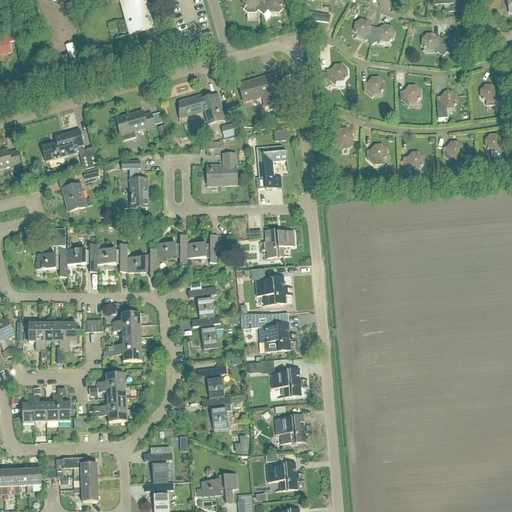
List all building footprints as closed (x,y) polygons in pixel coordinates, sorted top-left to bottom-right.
[(125,20),(149,14),(145,0),(120,0),(121,3),(125,20)] [(244,8),(245,9),(243,11),(247,15),(256,15),(258,12),(263,17),(268,12),(263,7),(262,0),(242,0),(243,6),(244,7),(244,8)] [(262,0),(263,7),(268,12),(270,14),(279,14),(283,10),(281,8),(282,7),(281,6),(283,5),(282,0),(262,0)] [(454,0),(434,0),(433,0),(433,7),(444,6),(445,13),(461,12),(461,5),(455,5),(454,0)] [(153,30),(149,14),(125,20),(130,36),(145,32),(153,30)] [(329,19),(329,17),(310,14),(309,21),(328,24),(328,23),(329,21),(329,19)] [(373,37),(375,29),(370,28),(367,23),(361,21),(355,25),(354,31),(355,33),(354,34),(355,35),(356,35),(357,37),(363,38),(364,43),(367,42),(371,47),(376,44),(377,44),(373,37)] [(379,30),(375,29),(373,37),(377,44),(376,44),(378,46),(381,42),(387,44),(389,42),(390,43),(391,42),(391,41),(393,40),(394,34),(391,28),(384,27),(379,30)] [(0,56),(11,54),(9,45),(18,43),(16,33),(0,37),(0,56)] [(446,40),(442,40),(442,48),(447,53),(447,54),(449,56),(451,51),(457,51),(459,49),(460,50),(461,48),(460,48),(462,46),(462,40),(457,35),(450,35),(446,40)] [(422,41),(422,47),(423,49),(424,51),(425,50),(427,52),(433,51),(435,56),(437,54),(442,59),(447,54),(447,53),(442,48),(442,40),(437,40),(433,36),(426,36),(422,41)] [(345,81),(346,79),(347,77),(346,71),(341,66),(335,67),(331,72),(326,72),(327,81),(335,87),(336,82),(343,82),(344,80),(345,81)] [(279,104),(276,94),(279,93),(274,76),(239,86),(243,103),(262,98),(265,108),(279,104)] [(381,94),(383,92),(382,92),(384,90),(383,83),(378,79),(372,80),(367,84),(363,85),(364,93),(371,100),(373,95),(379,95),(381,93),(381,94)] [(418,102),(420,100),(419,100),(420,98),(420,92),(415,87),(408,88),(404,93),(400,93),(400,102),(408,108),(410,103),(416,103),(417,101),(418,102)] [(484,101),(486,103),(486,107),(494,107),(501,99),(500,90),(496,91),(491,87),(484,87),(480,92),(481,99),(482,100),(482,101),(483,102),(484,101)] [(441,99),(436,99),(437,107),(438,123),(445,123),(444,119),(447,119),(447,109),(452,109),(454,107),(455,108),(456,106),(455,106),(457,104),(456,98),(451,93),(445,94),(441,99)] [(225,121),(218,96),(206,99),(203,96),(179,103),(179,116),(202,110),(204,112),(208,126),(225,121)] [(142,113),(116,121),(118,127),(117,127),(122,143),(136,139),(134,133),(146,129),(147,131),(155,129),(151,115),(143,117),(142,113)] [(221,128),(224,139),(238,135),(235,125),(221,128)] [(161,140),(167,139),(164,127),(158,129),(161,140)] [(332,145),(340,151),(341,150),(349,149),(355,142),(352,141),(351,135),(346,130),(340,131),(336,136),(331,136),(332,145)] [(46,164),(54,162),(52,157),(58,155),(60,160),(75,156),(77,155),(78,155),(83,172),(99,167),(94,149),(84,152),(83,148),(84,148),(79,131),(55,138),(56,143),(41,148),(46,164)] [(210,131),(202,133),(203,140),(211,138),(210,131)] [(284,132),(274,133),(275,144),(286,143),(284,132)] [(501,141),(496,136),(489,137),(485,142),(485,149),(487,150),(487,151),(488,152),(489,151),(491,153),(497,152),(499,157),(506,149),(505,140),(501,141)] [(447,149),(442,149),(443,158),(451,165),(461,164),(461,158),(462,157),(462,156),(463,154),(462,148),(457,143),(451,144),(447,149)] [(385,161),(386,160),(385,159),(387,157),(386,151),(381,147),(375,147),(371,152),(366,152),(367,161),(375,168),(375,166),(384,165),(382,162),(384,161),(385,161)] [(273,164),(287,163),(286,153),(283,153),(282,148),(268,149),(269,154),(262,154),(263,164),(257,165),(259,179),(264,179),(265,190),(282,189),(281,177),(274,178),(273,164)] [(7,152),(0,153),(0,170),(11,167),(11,169),(20,167),(16,153),(8,155),(7,152)] [(403,168),(411,175),(420,175),(419,170),(421,168),(421,169),(423,167),(422,167),(424,165),(423,158),(418,154),(412,155),(407,159),(403,160),(403,168)] [(236,167),(235,156),(223,157),(223,166),(207,167),(207,188),(237,187),(236,167)] [(121,163),(122,171),(129,171),(138,171),(140,171),(140,163),(121,163)] [(104,168),(107,174),(115,170),(112,165),(104,168)] [(83,174),(84,182),(99,178),(97,171),(83,174)] [(129,171),(129,181),(130,194),(131,194),(131,209),(148,209),(148,184),(138,184),(138,180),(138,171),(129,171)] [(67,214),(86,209),(86,208),(91,207),(90,201),(85,202),(81,185),(61,190),(67,214)] [(56,248),(56,256),(37,256),(37,271),(60,271),(60,279),(67,279),(67,266),(67,251),(65,251),(65,248),(65,231),(53,231),(53,248),(56,248)] [(263,244),(264,252),(266,251),(267,260),(284,259),(283,249),(295,248),(294,236),(293,232),(279,233),(279,231),(264,233),(265,240),(265,243),(263,244)] [(157,251),(157,260),(158,260),(158,261),(180,261),(180,265),(188,265),(188,260),(187,245),(187,237),(180,237),(180,245),(157,245),(157,251)] [(187,245),(188,260),(210,260),(210,265),(218,265),(217,237),(210,237),(210,245),(187,245)] [(67,251),(67,266),(90,266),(90,275),(98,275),(98,266),(98,251),(98,247),(97,247),(97,244),(92,244),(92,247),(90,247),(90,251),(67,251)] [(98,251),(98,266),(120,266),(120,275),(127,275),(127,259),(127,246),(120,246),(120,251),(98,251)] [(127,259),(127,275),(150,275),(150,279),(158,279),(158,261),(158,260),(157,260),(157,251),(150,251),(150,257),(145,257),(145,259),(127,259)] [(184,274),(178,284),(179,286),(186,282),(186,276),(184,274)] [(286,296),(293,296),(292,288),(286,288),(285,278),(271,279),(271,282),(256,283),(257,298),(268,297),(269,307),(287,305),(286,296)] [(197,299),(200,322),(215,319),(212,297),(217,297),(216,289),(201,291),(191,292),(188,293),(189,301),(197,299)] [(112,323),(112,328),(114,328),(140,327),(140,315),(121,316),(121,323),(112,323)] [(272,316),(250,317),(251,330),(258,330),(260,345),(264,345),(264,354),(291,352),(290,343),(292,343),(291,334),(290,335),(286,335),(285,332),(289,331),(288,323),(288,315),(272,316)] [(219,350),(216,332),(223,331),(222,324),(221,324),(220,319),(215,319),(200,322),(192,323),(193,331),(201,330),(204,352),(219,350)] [(0,334),(8,351),(12,349),(9,342),(15,338),(7,321),(0,324),(0,334)] [(29,345),(35,345),(35,353),(41,353),(41,325),(28,325),(29,345)] [(41,325),(41,353),(41,360),(44,360),(46,358),(47,357),(47,351),(45,351),(46,345),(52,345),(52,325),(41,325)] [(54,348),(60,348),(60,350),(57,350),(57,366),(59,366),(63,366),(65,366),(64,353),(65,353),(65,338),(65,325),(52,325),(52,345),(53,346),(54,348)] [(77,325),(65,325),(65,338),(65,353),(69,353),(69,345),(70,345),(77,344),(77,325)] [(114,328),(112,328),(112,334),(114,334),(121,333),(121,340),(122,340),(141,339),(140,327),(114,328)] [(8,352),(8,351),(0,334),(0,346),(4,354),(8,352)] [(113,347),(113,348),(113,352),(141,351),(141,339),(122,340),(121,340),(122,341),(120,342),(120,346),(123,347),(114,347),(113,347)] [(12,349),(8,351),(8,352),(11,358),(17,355),(13,349),(12,349)] [(141,351),(113,352),(113,353),(113,358),(115,357),(122,357),(123,364),(142,363),(141,355),(141,351)] [(8,352),(4,354),(2,355),(4,359),(7,360),(11,358),(8,352)] [(241,359),(231,360),(232,367),(242,366),(241,359)] [(207,379),(210,401),(224,399),(224,396),(221,377),(227,376),(226,369),(225,369),(224,363),(215,364),(216,371),(199,373),(200,381),(207,379)] [(248,366),(248,376),(262,375),(262,365),(248,366)] [(284,399),(301,398),(301,389),(303,389),(302,381),(302,380),(300,381),(296,381),(296,378),(300,377),(299,370),(285,371),(285,374),(271,375),(272,390),(284,389),(284,399)] [(98,384),(98,389),(126,388),(125,375),(106,376),(106,383),(98,384)] [(107,393),(107,401),(127,399),(126,388),(98,389),(99,394),(107,393)] [(97,389),(89,390),(89,398),(97,397),(97,395),(97,390),(97,389)] [(63,390),(57,391),(58,396),(58,397),(59,409),(59,424),(71,424),(70,414),(70,404),(63,405),(63,398),(65,398),(65,390),(63,390)] [(35,408),(35,425),(47,424),(47,408),(47,405),(46,402),(40,403),(39,403),(39,397),(39,396),(35,397),(35,408)] [(52,405),(47,405),(47,408),(47,424),(59,424),(59,409),(58,397),(58,396),(52,396),(52,405)] [(22,425),(23,425),(35,425),(35,408),(35,397),(33,397),(29,397),(29,406),(22,406),(22,425)] [(100,408),(100,413),(128,411),(127,399),(107,401),(108,408),(100,408)] [(229,430),(227,413),(231,413),(230,407),(229,399),(228,399),(224,399),(210,401),(202,403),(203,410),(211,409),(214,432),(229,430)] [(128,411),(100,413),(100,418),(108,417),(109,425),(128,423),(128,411)] [(276,437),(280,436),(281,446),(289,445),(305,444),(305,435),(307,435),(306,427),(305,427),(300,427),(300,424),(304,423),(303,416),(290,417),(290,420),(275,421),(276,437)] [(247,446),(240,447),(234,448),(235,456),(248,455),(247,446)] [(152,464),(152,486),(168,485),(167,463),(172,463),(172,455),(169,455),(169,449),(159,449),(160,455),(150,456),(143,456),(144,464),(152,464)] [(63,471),(64,471),(73,470),(80,470),(80,477),(81,479),(82,479),(98,478),(97,465),(96,465),(91,465),(88,466),(87,466),(87,460),(81,460),(64,461),(63,461),(63,471)] [(281,493),(298,492),(297,483),(299,482),(298,474),(293,475),(292,471),(296,471),(295,464),(282,465),(282,468),(267,469),(269,485),(280,483),(281,493)] [(27,495),(29,495),(33,495),(32,488),(42,488),(42,487),(41,471),(28,472),(29,488),(27,488),(27,495)] [(2,497),(3,496),(8,496),(7,489),(14,489),(16,489),(16,488),(15,472),(3,473),(3,490),(2,490),(1,490),(2,497)] [(16,489),(14,489),(15,496),(17,496),(20,496),(19,489),(27,488),(29,488),(28,472),(15,472),(16,488),(16,489)] [(196,498),(202,497),(202,499),(221,498),(221,496),(225,496),(225,505),(233,504),(232,492),(237,492),(237,480),(236,476),(219,477),(219,483),(201,484),(201,491),(196,492),(196,498)] [(73,477),(74,483),(81,483),(81,490),(81,492),(82,491),(98,491),(98,478),(82,479),(81,479),(80,477),(74,477),(73,477)] [(153,493),(153,498),(153,511),(169,511),(168,497),(167,493),(168,493),(173,492),(173,485),(168,485),(152,486),(145,486),(145,494),(153,493)] [(74,496),(75,496),(81,495),(82,504),(83,504),(99,503),(98,491),(82,491),(81,492),(81,490),(74,490),(74,496)]
